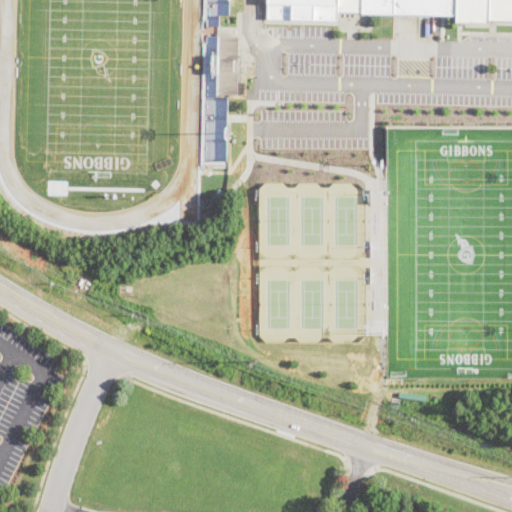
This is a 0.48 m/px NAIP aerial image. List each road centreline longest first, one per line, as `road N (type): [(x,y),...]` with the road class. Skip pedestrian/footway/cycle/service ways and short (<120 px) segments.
road 1 (secondary): [(0,286),(84,335),(194,382),(511,491)]
road 2 (residential): [(111,348),(50,511)]
